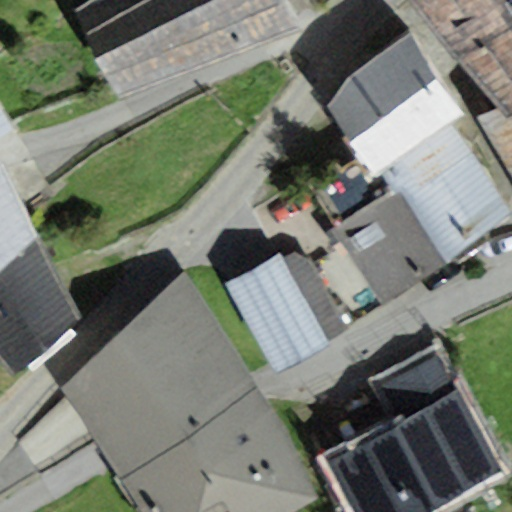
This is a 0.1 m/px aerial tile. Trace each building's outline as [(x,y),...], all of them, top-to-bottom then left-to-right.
[(89,0),(77,7),(135,110),(295,20),(283,0),(89,0)] [(511,0),(417,0),(506,104),(511,111),(511,0)] [(413,35),(325,98),(376,169),(463,106),(413,35)] [(511,111),(506,104),(481,119),(511,171),(511,111)] [(0,112),(0,133),(9,127),(0,112)] [(0,266),(39,232),(0,176),(0,266)] [(397,184),(331,230),(400,329),(466,284),(397,184)] [(273,255),(223,286),(278,375),(328,345),(273,255)] [(34,257),(0,277),(0,368),(4,375),(79,329),(34,257)] [(64,388),(150,511),(273,511),(311,486),(170,274),(64,388)] [(448,396),(334,461),(363,511),(425,511),(493,473),(448,396)]
